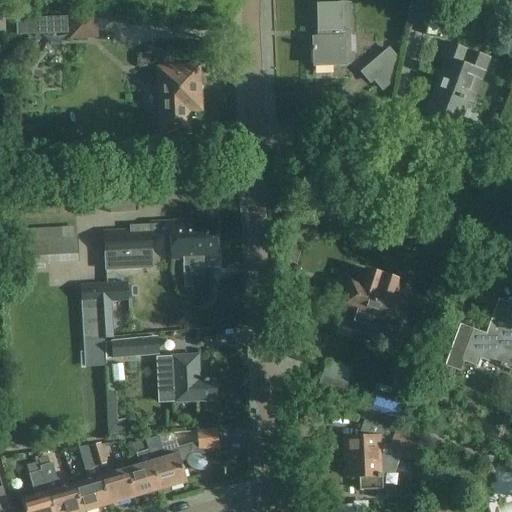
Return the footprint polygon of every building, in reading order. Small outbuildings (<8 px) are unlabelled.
[(428,30),(432,3),(430,0),(412,0),(408,27),(428,30)] [(313,67),(344,66),(351,66),(350,31),(351,31),(350,4),(317,5),(318,40),(313,40),(313,67)] [(14,19),(15,36),(69,34),(69,39),(93,38),(92,17),(14,19)] [(427,48),(436,50),(441,21),(432,20),(427,48)] [(471,104),(472,101),(488,58),(442,41),(436,57),(443,60),(424,112),(459,125),(468,102),(471,104)] [(369,86),(375,81),(383,90),(392,82),(388,78),(404,66),(388,49),(359,74),(369,86)] [(195,70),(157,72),(160,135),(186,134),(185,113),(198,113),(195,70)] [(162,237),(170,237),(171,263),(182,263),(183,289),(192,289),(193,299),(209,299),(208,280),(204,280),(203,262),(216,261),(214,222),(161,225),(162,237)] [(32,266),(78,263),(77,238),(66,238),(65,228),(9,232),(11,267),(32,266)] [(149,232),(102,234),(103,258),(150,256),(149,232)] [(399,282),(365,271),(361,284),(349,280),(338,314),(395,333),(407,299),(394,295),(399,282)] [(86,340),(112,339),(110,304),(128,303),(127,283),(80,286),(80,304),(77,304),(78,320),(85,320),(86,340)] [(442,293),(428,289),(420,317),(433,321),(442,293)] [(486,335),(473,330),(459,325),(444,366),(460,372),(464,361),(475,365),(478,357),(511,370),(511,368),(511,305),(499,301),(486,335)] [(111,343),(113,359),(158,355),(157,339),(111,343)] [(196,357),(172,358),(174,403),(216,402),(215,382),(197,382),(196,357)] [(320,378),(316,392),(343,400),(347,386),(320,378)] [(144,441),(159,492),(186,484),(180,463),(186,461),(187,463),(189,467),(192,470),(196,471),(200,472),(203,472),(207,470),(209,466),(208,463),(205,459),(201,456),(201,450),(219,449),(218,430),(196,431),(197,443),(162,453),(158,437),(144,441)] [(388,448),(416,458),(422,441),(395,431),(388,448)] [(381,475),(376,475),(375,460),(380,460),(379,436),(342,437),(343,456),(347,456),(348,477),(358,476),(359,491),(382,490),(381,475)] [(134,499),(159,492),(144,441),(132,444),(139,468),(126,472),(134,499)] [(90,447),(97,467),(106,464),(100,444),(90,447)] [(100,479),(97,467),(90,447),(77,448),(87,483),(73,487),(79,511),(90,511),(108,507),(100,479)] [(79,511),(73,487),(68,489),(56,478),(52,464),(49,464),(47,457),(37,460),(40,471),(52,511),(79,511)] [(52,511),(40,471),(28,475),(35,498),(20,503),(23,511),(52,511)] [(134,499),(126,472),(100,479),(108,507),(134,499)]
